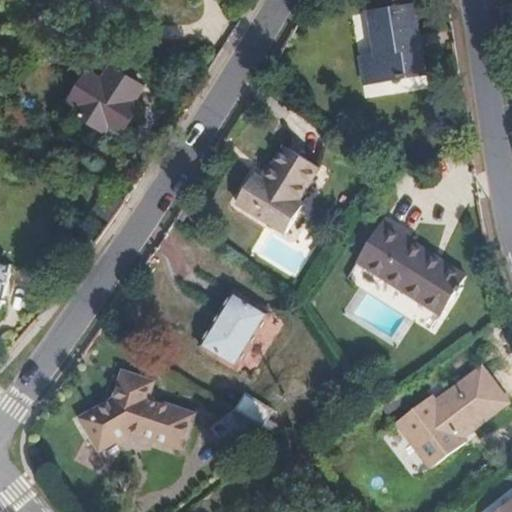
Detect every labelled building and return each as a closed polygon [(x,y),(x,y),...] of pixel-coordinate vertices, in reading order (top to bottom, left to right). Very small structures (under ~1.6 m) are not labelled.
[(381,11),(379,0),(366,0),(369,13),(381,11)] [(425,73),(412,0),(379,0),(381,11),(369,13),(376,53),(381,81),(425,73)] [(511,29),(511,7),(500,7),(502,16),(504,30),(511,29)] [(381,81),(376,53),(360,56),(365,83),(381,81)] [(144,86),(112,67),(85,110),(123,134),(140,108),(133,104),(144,86)] [(19,122),(25,114),(12,104),(6,113),(19,122)] [(233,203),(281,234),(294,215),(287,211),(293,202),(314,169),(282,149),(270,167),(266,165),(256,180),(250,176),(233,203)] [(93,209),(111,222),(124,205),(126,201),(108,187),(93,209)] [(294,215),(300,207),(293,202),(287,211),(294,215)] [(353,264),(438,315),(452,292),(457,295),(462,288),(456,284),(461,276),(404,242),(407,237),(379,220),(353,264)] [(230,367),(265,312),(229,289),(194,344),(230,367)] [(403,418),(435,464),(471,439),(467,434),(509,404),(483,369),(441,399),(438,393),(403,418)] [(109,402),(77,418),(93,453),(127,438),(182,454),(195,415),(146,400),(151,382),(119,372),(109,402)] [(271,413),(242,396),(236,407),(231,411),(260,430),(265,422),(271,413)] [(260,430),(231,411),(209,429),(231,455),(260,430)] [(265,422),(260,430),(273,438),(280,432),(265,422)] [(511,511),(511,502),(499,511),(511,511)]
